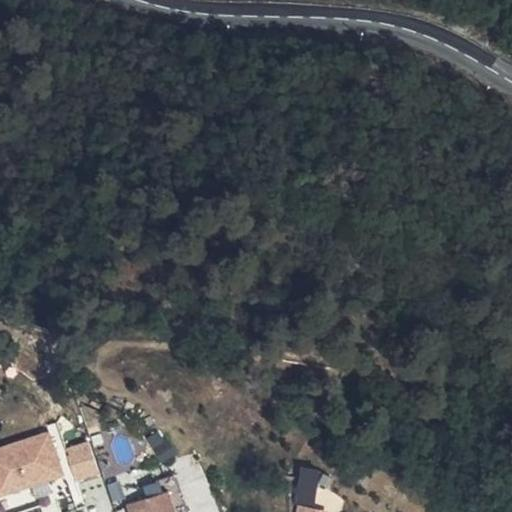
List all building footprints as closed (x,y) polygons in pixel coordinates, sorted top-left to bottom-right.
[(53,429),(0,446),(0,495),(68,472),(53,429)] [(163,429),(150,436),(165,461),(181,451),(172,437),(169,439),(163,429)] [(102,470),(92,439),(69,446),(80,477),(102,470)] [(295,511),(317,511),(325,466),(304,463),(295,511)] [(179,511),(172,488),(131,502),(134,511),(179,511)]
